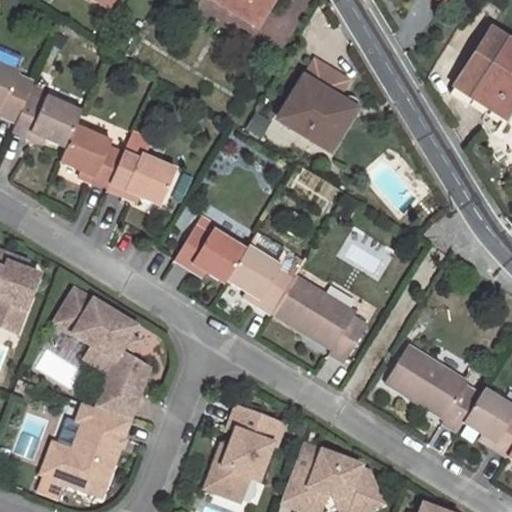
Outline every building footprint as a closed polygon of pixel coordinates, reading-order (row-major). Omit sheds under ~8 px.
[(91,0),(107,10),(113,0),(91,0)] [(212,0),(212,1),(257,29),(273,0),(212,0)] [(511,45),(489,32),(455,85),(474,97),(488,106),(487,109),(504,120),(511,106),(511,45)] [(0,65),(14,72),(19,58),(0,50),(0,65)] [(314,62),(279,122),(325,150),(351,107),(337,99),(348,82),(314,62)] [(0,105),(4,108),(1,115),(0,116),(0,119),(15,126),(27,97),(32,86),(16,80),(19,74),(14,72),(0,65),(0,105)] [(451,92),(470,103),(474,97),(455,85),(451,92)] [(31,134),(45,140),(66,149),(75,129),(81,114),(46,100),(45,104),(27,97),(15,126),(12,133),(29,141),(31,134)] [(351,107),(325,150),(330,153),(356,110),(351,107)] [(81,174),(95,180),(93,186),(106,191),(109,186),(123,154),(108,148),(110,144),(75,129),(66,149),(59,164),(81,174)] [(45,140),(31,134),(29,141),(42,147),(45,140)] [(126,193),(141,199),(161,208),(175,173),(141,157),(139,161),(123,154),(109,186),(106,191),(124,198),(126,193)] [(78,179),(93,186),(95,180),(81,174),(78,179)] [(124,198),(138,205),(141,199),(126,193),(124,198)] [(192,267),(205,275),(224,286),(226,282),(244,253),(212,234),(210,238),(194,229),(174,262),(189,272),(192,267)] [(246,294),(259,302),(257,306),(272,315),(274,311),(292,283),(277,274),(280,270),(247,249),(244,253),(226,282),(246,294)] [(27,263),(0,252),(0,327),(17,334),(39,276),(24,271),(27,263)] [(189,272),(202,280),(205,275),(192,267),(189,272)] [(306,330),(335,348),(332,352),(328,359),(343,368),(366,329),(352,320),(355,316),(295,279),(292,283),(274,311),(272,315),(303,334),(306,330)] [(95,409),(128,422),(148,369),(119,353),(123,346),(128,337),(134,328),(73,291),(53,325),(114,361),(95,409)] [(259,302),(246,294),(244,298),(257,306),(259,302)] [(335,348),(306,330),(303,334),(332,352),(335,348)] [(123,346),(132,351),(137,342),(128,337),(123,346)] [(468,385),(407,348),(384,385),(417,405),(421,398),(449,416),(446,422),(443,427),(457,437),(464,425),(480,399),(465,390),(468,385)] [(483,438),(496,445),(492,451),(507,460),(511,452),(511,409),(484,392),(480,399),(464,425),(483,438)] [(449,416),(421,398),(417,405),(446,422),(449,416)] [(100,497),(128,422),(95,409),(82,404),(76,421),(82,423),(71,451),(52,444),(40,474),(100,497)] [(283,426),(235,408),(227,429),(234,432),(227,449),(221,466),(213,464),(204,489),(238,502),(247,478),(256,481),(270,446),(274,447),(283,426)] [(496,445),(483,438),(480,443),(492,451),(496,445)] [(213,464),(221,466),(227,449),(220,446),(213,464)] [(359,468),(301,446),(279,505),(296,511),(298,511),(304,497),(322,504),(325,496),(333,499),(347,504),(350,511),(367,511),(381,506),(367,473),(359,470),(359,468)] [(319,511),(322,504),(304,497),(298,511),(319,511)] [(350,511),(347,504),(333,499),(338,511),(350,511)]
